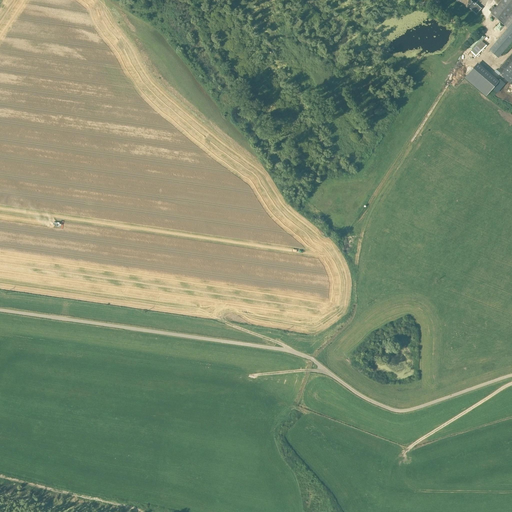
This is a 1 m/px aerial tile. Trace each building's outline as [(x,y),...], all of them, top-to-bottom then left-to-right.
[(511,0),(501,0),(490,14),(503,24),(511,13),(511,0)] [(481,9),(472,1),(467,7),(476,14),(481,9)] [(511,13),(503,24),(508,29),(511,24),(511,13)] [(508,29),(490,50),(497,57),(511,39),(511,24),(508,29)] [(482,41),(471,52),(474,55),(485,44),(482,41)] [(511,54),(497,71),(503,76),(507,72),(505,70),(511,61),(511,54)] [(498,82),(477,64),(465,78),(486,96),(498,82)]
